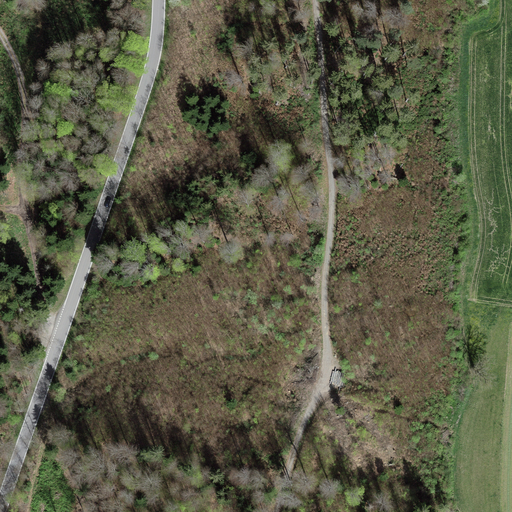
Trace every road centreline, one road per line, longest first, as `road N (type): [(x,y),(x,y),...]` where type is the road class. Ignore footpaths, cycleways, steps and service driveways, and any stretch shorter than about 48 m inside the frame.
road 1 (tertiary): [(0,511),(149,75),(158,0)]
road 2 (track): [(315,0),(329,178),(326,348),(274,511)]
road 3 (track): [(54,346),(24,189),(25,107),(0,30)]
road 4 (track): [(36,402),(56,413),(30,511)]
